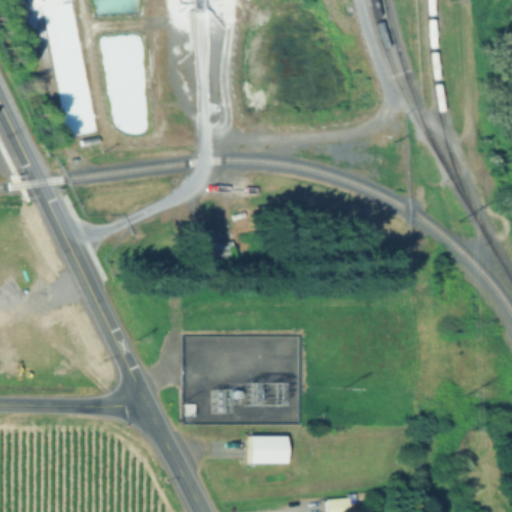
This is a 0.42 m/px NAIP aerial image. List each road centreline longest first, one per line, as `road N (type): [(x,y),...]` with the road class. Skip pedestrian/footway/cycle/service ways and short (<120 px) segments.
road 1 (tertiary): [(148,407),(0,107)]
road 2 (tertiary): [(148,407),(0,404)]
